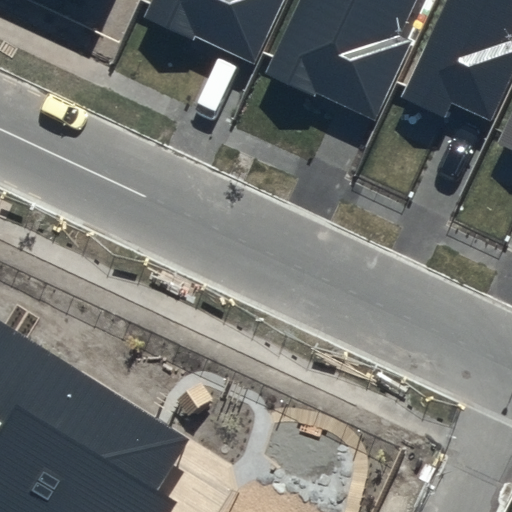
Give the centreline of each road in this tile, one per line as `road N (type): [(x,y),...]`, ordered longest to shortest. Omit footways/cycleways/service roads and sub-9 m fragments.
road 1 (residential): [(0,132),(511,368)]
road 2 (residential): [(457,511),(511,393)]
